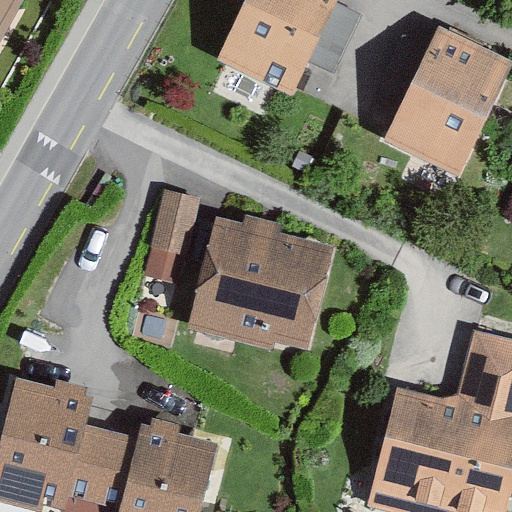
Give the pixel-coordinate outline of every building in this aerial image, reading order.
[(0,0),(0,43),(24,0),(0,0)] [(337,0),(265,0),(233,68),(292,96),(337,0)] [(511,86),(511,81),(448,50),(399,151),(466,183),(511,86)] [(211,218),(174,210),(157,290),(206,300),(198,338),(308,361),(328,262),(207,236),(211,218)] [(507,511),(511,496),(511,355),(483,348),(465,419),(406,404),(379,510),(388,511),(507,511)] [(94,414),(21,395),(0,475),(0,511),(3,511),(48,511),(51,505),(76,511),(205,511),(220,455),(154,438),(149,455),(87,439),(94,414)]
